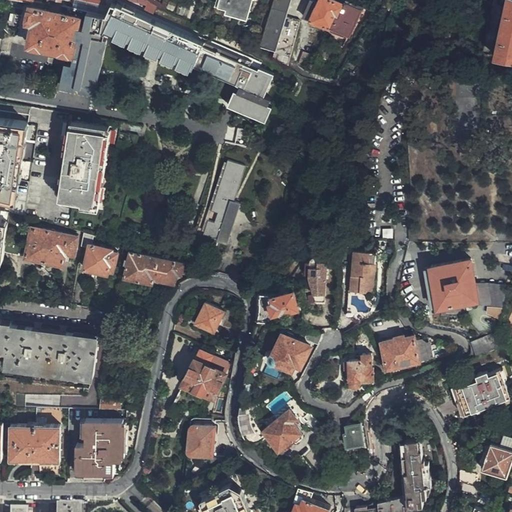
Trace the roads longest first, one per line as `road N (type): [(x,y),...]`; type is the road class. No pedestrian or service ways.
road 1 (residential): [(123,486),(136,468),(171,302),(186,287),(211,283),(248,299),(233,421),(244,447),(286,474),(352,487),(376,472),(376,411),(411,398),(428,404),(442,423),(455,459),(448,511)]
road 2 (residential): [(0,487),(123,486)]
